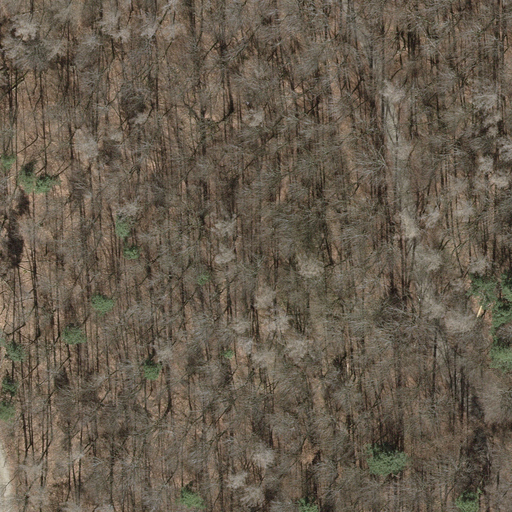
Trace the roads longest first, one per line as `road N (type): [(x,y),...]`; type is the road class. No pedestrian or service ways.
road 1 (track): [(339,0),(379,77),(406,231),(460,375),(511,409)]
road 2 (track): [(460,375),(509,511)]
